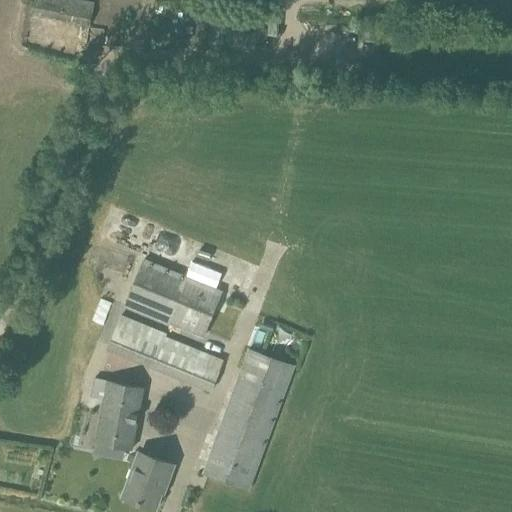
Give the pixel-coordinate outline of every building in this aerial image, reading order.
[(95,3),(78,0),(34,0),(31,15),(90,28),(95,3)] [(267,29),(206,26),(206,51),(266,54),(267,29)] [(222,292),(144,260),(125,305),(203,337),(222,292)] [(100,316),(106,300),(96,296),(90,312),(100,316)] [(167,333),(121,315),(107,350),(153,369),(154,367),(212,391),(224,359),(189,346),(174,340),(166,337),(167,333)] [(204,473),(249,491),(295,367),(248,350),(204,473)] [(133,451),(145,388),(95,378),(92,397),(102,399),(95,443),(96,443),(94,454),(109,458),(112,447),(133,451)] [(123,498),(155,510),(161,494),(162,495),(172,465),(139,453),(123,498)]
